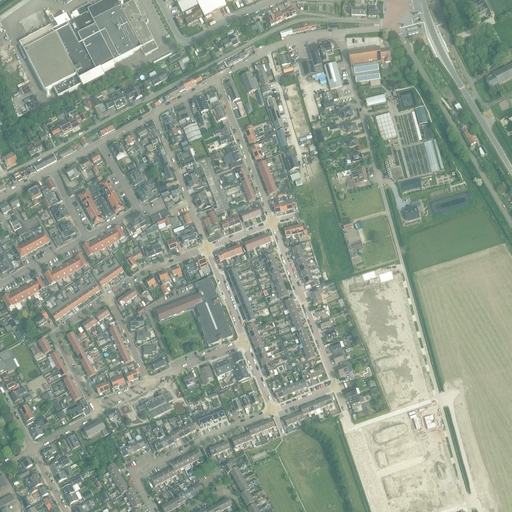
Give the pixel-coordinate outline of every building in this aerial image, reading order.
[(51,26),(19,43),(45,92),(54,88),(57,94),(58,96),(62,94),(81,84),(83,88),(105,77),(101,69),(112,63),(113,65),(133,54),(132,53),(141,48),(145,55),(157,49),(144,24),(146,23),(146,22),(147,22),(147,21),(147,20),(146,20),(146,19),(145,19),(144,19),(142,20),(133,2),(121,8),(117,2),(116,0),(108,0),(92,8),(90,4),(77,11),(72,13),(75,19),(70,22),(66,15),(54,21),(52,17),(47,19),(51,26)] [(175,0),(182,13),(198,5),(194,0),(175,0)] [(195,0),(204,17),(225,6),(222,0),(195,0)] [(479,3),(480,5),(475,8),(477,13),(479,18),(487,14),(488,16),(489,15),(490,17),(492,16),(491,14),(493,13),(488,1),(483,4),(482,1),(479,3)] [(293,7),(287,10),(290,17),(296,14),(293,7)] [(351,15),(365,16),(366,10),(366,7),(364,7),(363,7),(363,10),(351,10),(351,15)] [(185,18),(188,25),(197,20),(196,18),(202,15),(199,9),(193,12),(194,14),(185,18)] [(282,14),(282,15),(284,20),(290,17),(287,10),(281,12),(282,14)] [(276,16),(275,17),(277,22),(284,20),(282,15),(280,15),(280,14),(276,15),(276,16)] [(277,22),(275,17),(274,15),(269,18),(270,20),(269,20),(271,25),(277,22)] [(309,23),(303,24),(303,26),(304,26),(304,27),(304,28),(305,31),(312,30),(316,29),(315,25),(314,23),(309,23)] [(297,27),(291,28),(292,33),(305,31),(304,28),(304,27),(304,26),(303,26),(303,24),(297,26),(297,27)] [(292,33),(291,28),(279,32),(281,37),(292,33)] [(234,35),(228,38),(232,46),(239,42),(237,37),(236,38),(234,35)] [(232,46),(228,38),(222,42),(226,49),(232,46)] [(320,46),(323,56),(323,58),(322,58),(323,60),(326,59),(325,55),(324,52),(331,50),(331,48),(332,48),(333,47),(332,45),(331,45),(330,45),(329,43),(320,46)] [(307,47),(309,55),(310,55),(312,61),(301,65),(305,78),(311,76),(323,72),(318,53),(319,52),(316,44),(307,47)] [(11,59),(19,56),(16,47),(8,50),(11,59)] [(381,63),(380,61),(384,60),(385,63),(390,62),(389,49),(381,50),(381,49),(379,49),(379,47),(347,52),(351,66),(353,66),(355,84),(358,83),(380,80),(378,69),(377,62),(379,62),(380,63),(381,63)] [(234,57),(230,59),(233,64),(241,59),(241,58),(243,57),(243,58),(246,56),(248,55),(246,52),(239,55),(234,58),(234,57)] [(169,60),(171,64),(182,58),(179,54),(169,60)] [(279,58),(281,66),(290,64),(288,55),(279,58)] [(324,67),(330,90),(342,87),(335,63),(324,67)] [(256,68),(259,76),(265,74),(264,72),(266,72),(266,70),(270,68),(269,64),(264,66),(256,68)] [(489,77),(490,78),(486,80),(490,89),(511,78),(511,64),(493,74),(489,77)] [(292,68),(283,70),(286,80),(295,77),(292,68)] [(165,69),(157,74),(161,82),(166,79),(166,78),(169,76),(165,69)] [(249,73),(241,76),(248,94),(260,90),(255,78),(251,79),(249,73)] [(161,82),(157,74),(156,74),(150,77),(151,79),(148,81),(150,83),(152,82),(154,85),(161,82)] [(265,74),(259,76),(260,80),(259,80),(260,82),(261,82),(261,83),(262,87),(268,85),(267,81),(265,74)] [(182,84),(182,85),(185,90),(185,91),(195,86),(195,85),(202,81),(199,76),(192,80),(192,79),(182,84)] [(235,101),(236,104),(241,102),(240,99),(233,82),(226,85),(232,102),(235,101)] [(126,94),(129,99),(134,96),(136,99),(142,96),(140,91),(143,90),(140,85),(137,86),(138,88),(126,94)] [(185,90),(182,85),(163,95),(166,101),(179,94),(179,93),(185,90)] [(261,88),(263,95),(271,92),(269,86),(261,88)] [(213,103),(215,109),(221,107),(220,106),(220,107),(218,101),(215,92),(207,96),(209,101),(211,104),(213,103)] [(323,104),(325,110),(334,107),(332,101),(331,101),(330,99),(332,98),(330,93),(328,94),(323,95),(325,103),(323,104)] [(365,99),(367,106),(367,107),(386,103),(384,95),(365,99)] [(28,104),(26,106),(27,107),(33,119),(43,113),(34,96),(29,99),(30,101),(27,102),(28,104)] [(115,105),(117,109),(124,105),(123,104),(125,103),(122,97),(113,101),(113,100),(106,104),(109,109),(115,105)] [(196,101),(201,113),(208,110),(203,98),(196,101)] [(270,112),(276,130),(283,128),(274,99),(267,102),(269,108),(271,107),(272,111),(270,112)] [(221,107),(215,109),(214,110),(218,121),(225,119),(221,107)] [(423,107),(415,109),(419,125),(427,123),(423,107)] [(340,117),(342,116),(343,120),(352,117),(354,117),(353,112),(351,112),(351,111),(346,112),(344,108),(338,109),(340,117)] [(177,118),(179,122),(189,118),(185,109),(177,112),(179,117),(177,118)] [(416,128),(419,127),(414,109),(412,110),(413,114),(409,115),(415,135),(419,134),(419,136),(420,135),(419,131),(417,132),(416,128)] [(163,120),(166,126),(171,124),(170,122),(176,120),(174,113),(171,114),(171,116),(163,120)] [(79,117),(69,122),(69,123),(73,130),(79,127),(77,123),(81,121),(82,122),(86,120),(83,114),(79,117)] [(375,118),(382,141),(396,138),(390,114),(375,118)] [(195,118),(199,127),(204,125),(201,116),(195,118)] [(166,126),(168,132),(175,129),(174,125),(177,124),(176,122),(171,124),(166,126)] [(69,123),(59,128),(60,131),(62,131),(64,135),(73,130),(69,123)] [(183,129),(189,143),(202,138),(196,124),(183,129)] [(341,126),(342,131),(343,131),(346,130),(347,134),(356,131),(358,131),(357,126),(355,126),(355,125),(348,127),(347,124),(341,126)] [(148,134),(147,134),(148,137),(152,135),(152,133),(155,132),(153,125),(145,129),(148,134)] [(100,132),(99,133),(101,137),(115,130),(113,126),(111,127),(111,126),(100,132)] [(245,133),(247,139),(260,133),(260,131),(253,133),(252,130),(253,130),(252,126),(245,128),(247,132),(245,133)] [(461,129),(471,146),(476,143),(473,138),(476,137),(474,134),(472,136),(469,131),(466,126),(461,129)] [(225,135),(226,137),(232,135),(228,127),(223,129),(223,130),(221,131),(223,136),(225,135)] [(58,128),(51,132),(53,136),(60,132),(60,131),(59,128),(58,128)] [(168,132),(171,138),(178,135),(176,129),(175,129),(168,132)] [(143,140),(148,137),(147,134),(147,135),(144,130),(137,134),(139,139),(142,137),(143,140)] [(153,146),(152,146),(154,150),(161,147),(155,132),(152,133),(152,135),(148,137),(149,137),(153,146)] [(260,133),(247,139),(249,145),(256,142),(256,141),(259,140),(259,138),(264,136),(263,132),(260,133)] [(277,133),(282,148),(287,147),(282,132),(277,133)] [(180,142),(182,148),(188,145),(187,145),(188,144),(186,138),(183,139),(184,141),(182,141),(181,140),(179,135),(178,135),(171,138),(174,146),(179,144),(179,143),(180,142)] [(232,135),(226,137),(226,138),(217,141),(219,147),(228,143),(229,145),(235,143),(232,135)] [(127,146),(124,147),(127,152),(129,150),(129,149),(133,147),(136,153),(139,151),(132,137),(127,139),(126,138),(125,139),(125,140),(124,141),(127,146)] [(80,141),(84,147),(88,145),(85,138),(80,141)] [(342,140),(343,145),(344,145),(347,145),(348,149),(357,146),(359,145),(358,140),(356,141),(356,140),(349,141),(348,139),(342,140)] [(35,147),(34,148),(37,153),(43,149),(39,141),(34,143),(33,141),(32,142),(33,144),(35,147)] [(37,153),(34,148),(32,145),(32,144),(26,148),(28,151),(31,156),(37,153)] [(118,144),(110,148),(116,158),(124,154),(122,152),(125,150),(122,146),(119,147),(118,144)] [(177,156),(180,162),(185,160),(192,157),(189,149),(191,149),(189,145),(188,145),(188,144),(187,145),(188,145),(182,148),(185,153),(183,154),(177,156)] [(226,148),(229,156),(238,152),(235,144),(226,148)] [(71,148),(67,150),(69,155),(74,152),(73,152),(76,150),(73,145),(70,146),(71,148)] [(251,148),(253,154),(266,149),(265,147),(259,149),(258,146),(251,148)] [(154,151),(157,158),(154,160),(157,168),(168,164),(162,148),(154,151)] [(264,153),(267,152),(266,149),(253,154),(255,160),(263,158),(261,154),(264,153)] [(69,155),(67,150),(59,154),(62,159),(69,155)] [(286,154),(283,155),(284,158),(286,158),(290,171),(299,169),(295,158),(294,159),(291,150),(285,152),(286,154)] [(238,152),(229,156),(232,164),(229,164),(231,169),(238,167),(236,163),(241,161),(238,152)] [(348,160),(352,160),(353,163),(362,161),(364,160),(362,155),(360,156),(360,154),(353,156),(352,153),(346,155),(348,160)] [(10,168),(18,164),(17,163),(19,162),(18,160),(17,161),(14,155),(6,159),(8,163),(6,164),(8,168),(9,167),(10,168)] [(33,165),(37,172),(57,161),(53,155),(33,165)] [(91,158),(94,164),(95,163),(97,165),(102,162),(98,155),(91,158)] [(185,160),(180,162),(183,169),(195,164),(193,158),(185,161),(185,160)] [(80,165),(83,171),(86,170),(87,172),(92,169),(91,167),(88,160),(80,165)] [(257,165),(260,171),(268,168),(266,165),(272,163),(271,160),(265,162),(257,165)] [(15,177),(11,179),(14,184),(30,175),(30,174),(34,172),(30,166),(14,176),(15,177)] [(134,173),(128,176),(131,181),(143,175),(138,167),(132,170),(134,173)] [(167,177),(165,178),(166,182),(174,179),(169,167),(164,169),(167,177)] [(66,172),(69,178),(71,180),(80,175),(78,171),(76,172),(74,168),(66,172)] [(260,171),(262,177),(270,174),(268,168),(260,171)] [(350,170),(337,174),(338,178),(351,174),(352,179),(359,178),(360,183),(367,181),(364,170),(356,172),(356,169),(350,170)] [(237,174),(239,179),(246,176),(244,170),(237,172),(237,171),(234,172),(235,175),(237,174)] [(186,179),(188,184),(196,180),(195,178),(199,177),(198,174),(197,171),(190,174),(191,177),(186,179)] [(298,173),(290,176),(292,182),(300,179),(298,173)] [(262,177),(264,184),(272,180),(270,174),(262,177)] [(131,181),(134,187),(140,184),(141,186),(147,183),(143,175),(131,181)] [(235,185),(236,187),(248,182),(246,176),(239,179),(241,183),(235,185)] [(97,178),(92,181),(94,185),(97,183),(99,186),(100,186),(103,190),(110,186),(108,181),(106,182),(104,179),(103,180),(99,182),(97,178)] [(264,184),(267,190),(275,187),(273,183),(280,181),(279,178),(272,180),(264,184)] [(419,179),(402,183),(404,192),(421,188),(419,179)] [(48,189),(42,192),(46,199),(51,208),(59,203),(62,202),(58,193),(55,189),(56,189),(52,180),(45,184),(48,189)] [(196,180),(188,184),(190,189),(195,187),(196,190),(203,187),(202,184),(198,185),(196,180)] [(242,186),(244,191),(251,188),(248,182),(236,187),(236,188),(242,186)] [(137,192),(140,197),(152,191),(147,183),(141,186),(143,189),(137,192)] [(159,187),(161,193),(167,190),(165,184),(159,187)] [(110,186),(103,190),(105,195),(113,191),(110,186)] [(275,187),(267,190),(269,196),(277,193),(275,187)] [(28,193),(35,206),(38,204),(36,199),(42,196),(40,192),(40,191),(39,191),(37,188),(28,193)] [(161,193),(163,199),(172,196),(173,197),(174,200),(178,198),(177,195),(180,194),(178,188),(170,191),(171,192),(168,193),(167,190),(161,193)] [(240,197),(241,199),(253,194),(251,188),(244,191),(246,195),(240,197)] [(81,196),(79,197),(81,202),(89,197),(85,190),(79,193),(81,196)] [(105,195),(108,200),(116,195),(113,191),(105,195)] [(140,197),(143,203),(149,200),(150,203),(157,199),(156,196),(154,196),(152,191),(140,197)] [(199,196),(194,198),(196,203),(204,200),(208,199),(206,194),(205,191),(198,194),(199,196)] [(253,194),(241,199),(241,200),(247,198),(249,203),(255,200),(253,194)] [(108,200),(110,205),(118,200),(116,195),(108,200)] [(81,202),(84,207),(92,202),(89,197),(81,202)] [(9,203),(13,209),(17,207),(16,206),(19,204),(16,199),(10,203),(9,203)] [(204,200),(196,203),(198,208),(203,207),(204,211),(212,209),(211,207),(210,204),(208,199),(204,200)] [(294,199),(284,202),(285,205),(287,211),(293,209),(291,204),(295,203),(294,199)] [(110,205),(113,209),(121,205),(118,200),(110,205)] [(84,207),(87,211),(95,207),(92,202),(84,207)] [(412,209),(404,211),(407,219),(419,216),(416,207),(421,206),(420,202),(411,205),(412,209)] [(7,213),(9,215),(11,216),(14,214),(13,212),(12,212),(11,212),(10,211),(7,204),(0,207),(0,208),(3,215),(7,213)] [(121,205),(113,209),(116,214),(119,212),(120,214),(123,212),(122,211),(124,210),(121,205)] [(63,212),(60,207),(55,209),(54,207),(48,210),(52,218),(63,212)] [(87,211),(89,216),(97,212),(95,207),(87,211)] [(245,207),(244,208),(249,220),(256,218),(253,211),(247,213),(245,207)] [(249,220),(244,208),(243,208),(245,214),(240,216),(243,223),(249,220)] [(259,209),(253,211),(256,218),(261,216),(259,209)] [(62,220),(66,217),(63,212),(52,218),(57,226),(63,222),(62,220)] [(89,216),(92,221),(100,217),(97,212),(89,216)] [(208,218),(203,220),(206,228),(218,224),(216,218),(217,218),(214,213),(214,212),(209,214),(209,215),(211,219),(209,220),(208,218)] [(140,214),(135,217),(141,228),(146,225),(147,227),(150,225),(146,218),(143,219),(140,214)] [(17,215),(15,217),(16,219),(18,223),(20,227),(21,228),(21,229),(16,231),(19,237),(27,233),(17,215)] [(181,221),(182,221),(185,229),(189,227),(188,224),(191,223),(189,216),(184,217),(180,218),(181,221)] [(92,221),(95,226),(96,225),(97,226),(100,225),(99,223),(103,221),(100,217),(92,221)] [(135,217),(129,220),(132,225),(129,227),(133,234),(136,233),(135,231),(141,228),(135,217)] [(18,223),(16,219),(13,220),(9,222),(15,232),(21,228),(20,227),(18,223)] [(229,228),(227,222),(226,219),(224,220),(225,223),(221,224),(223,230),(229,228)] [(69,223),(65,225),(63,222),(57,226),(61,234),(72,228),(69,223)] [(218,224),(206,228),(209,236),(215,234),(214,232),(218,230),(221,229),(219,223),(218,224)] [(301,225),(295,227),(297,235),(298,235),(301,234),(301,237),(307,236),(305,228),(302,228),(301,225)] [(119,227),(113,230),(114,231),(118,240),(119,240),(120,240),(121,243),(126,240),(125,237),(128,236),(125,230),(122,232),(119,227)] [(183,227),(180,228),(182,235),(183,234),(184,237),(181,238),(184,244),(189,242),(195,240),(193,234),(187,236),(186,234),(190,232),(189,229),(188,228),(185,230),(183,227)] [(295,227),(290,228),(292,236),(295,235),(296,238),(298,238),(297,235),(295,227)] [(63,240),(64,243),(72,239),(70,236),(75,233),(72,228),(61,234),(64,239),(63,240)] [(292,236),(290,228),(284,230),(286,238),(289,237),(291,243),(290,244),(291,246),(294,245),(292,236)] [(107,234),(112,243),(118,240),(114,231),(107,234)] [(45,234),(40,237),(45,245),(50,242),(45,234)] [(101,238),(106,246),(112,243),(107,234),(101,238)] [(268,235),(262,237),(265,245),(271,243),(269,237),(268,235)] [(40,237),(36,239),(40,247),(45,245),(40,237)] [(262,237),(256,239),(259,247),(262,246),(264,252),(265,252),(267,251),(265,245),(262,237)] [(95,241),(100,250),(106,246),(101,238),(95,241)] [(167,245),(170,250),(177,247),(174,238),(166,241),(167,245)] [(36,239),(31,242),(35,250),(40,247),(36,239)] [(157,248),(153,250),(155,256),(162,253),(160,246),(163,245),(160,239),(157,240),(159,244),(156,245),(157,248)] [(250,242),(253,250),(256,248),(258,254),(261,253),(259,247),(256,239),(250,242)] [(89,244),(94,253),(100,250),(95,241),(89,244)] [(31,242),(26,245),(30,253),(35,250),(31,242)] [(247,252),(253,250),(250,242),(244,244),(247,252)] [(82,247),(88,258),(94,255),(89,244),(88,244),(82,247)] [(26,245),(21,247),(26,255),(30,253),(26,245)] [(239,246),(233,248),(236,256),(242,253),(239,246)] [(26,255),(21,247),(16,250),(21,258),(26,255)] [(292,250),(294,256),(302,253),(302,254),(306,252),(305,250),(301,252),(300,247),(292,250)] [(125,256),(128,261),(127,262),(131,268),(136,265),(134,262),(142,256),(138,252),(136,248),(134,250),(136,253),(131,256),(128,253),(125,256)] [(155,256),(153,250),(149,251),(147,248),(145,249),(146,253),(148,258),(155,256)] [(233,248),(228,250),(231,258),(236,256),(233,248)] [(228,250),(222,252),(228,267),(226,260),(231,258),(228,250)] [(228,267),(222,252),(217,255),(220,262),(223,261),(226,267),(228,267)] [(294,256),(297,262),(304,259),(304,260),(308,258),(308,256),(304,258),(302,254),(302,253),(294,256)] [(2,260),(0,261),(0,268),(11,262),(6,254),(0,258),(2,260)] [(270,254),(260,258),(260,259),(261,261),(263,261),(264,265),(266,264),(267,264),(274,261),(272,256),(271,256),(270,254)] [(81,268),(81,269),(87,265),(81,255),(75,258),(76,259),(81,268)] [(199,266),(203,265),(204,267),(208,266),(204,257),(197,260),(199,266)] [(115,264),(112,267),(114,269),(118,275),(123,271),(115,258),(112,260),(115,264)] [(69,262),(75,271),(81,268),(76,259),(69,262)] [(304,259),(297,262),(299,267),(306,265),(307,265),(311,264),(310,262),(306,263),(304,260),(304,259)] [(267,266),(269,269),(269,270),(277,267),(274,261),(267,264),(266,264),(264,265),(263,265),(263,267),(267,266)] [(0,268),(0,269),(2,274),(8,271),(9,274),(15,271),(11,262),(0,268)] [(63,265),(68,275),(75,271),(69,262),(63,265)] [(186,271),(187,274),(188,274),(191,273),(195,271),(191,262),(184,265),(186,271)] [(57,269),(62,278),(68,275),(63,265),(57,269)] [(106,265),(103,266),(109,273),(113,279),(118,275),(114,269),(112,267),(109,269),(106,265)] [(299,267),(301,273),(309,270),(309,271),(313,270),(312,267),(308,269),(307,265),(306,265),(299,267)] [(104,272),(101,274),(103,277),(107,282),(113,279),(109,273),(103,266),(101,267),(104,272)] [(171,270),(173,276),(177,275),(178,277),(182,276),(178,267),(171,270)] [(270,272),(271,275),(271,276),(279,273),(277,267),(269,270),(269,269),(265,271),(266,273),(270,272)] [(228,273),(230,278),(237,276),(237,275),(236,271),(240,270),(239,268),(235,269),(235,270),(228,273)] [(56,282),(62,278),(57,269),(51,272),(56,282)] [(301,273),(303,279),(311,276),(311,277),(315,275),(314,273),(310,275),(309,271),(309,270),(301,273)] [(47,280),(45,281),(47,286),(50,285),(51,286),(56,282),(51,272),(50,272),(45,275),(47,280)] [(103,277),(101,274),(98,277),(95,272),(92,274),(101,286),(107,282),(103,277)] [(158,275),(155,277),(158,282),(161,281),(162,285),(166,283),(165,282),(169,281),(165,272),(158,275)] [(379,285),(394,280),(392,272),(376,276),(379,285)] [(230,278),(232,284),(240,282),(239,280),(238,277),(242,275),(241,273),(237,275),(237,276),(230,278)] [(272,277),(273,281),(274,282),(281,279),(279,273),(271,276),(271,275),(267,277),(268,279),(272,277)] [(370,274),(358,278),(360,283),(372,279),(370,274)] [(311,276),(303,279),(306,285),(310,283),(311,287),(318,284),(317,279),(313,281),(311,277),(311,276)] [(39,291),(39,292),(45,288),(47,286),(45,281),(42,283),(39,278),(33,281),(39,291)] [(91,283),(88,286),(90,288),(94,294),(99,290),(95,285),(90,278),(88,279),(91,283)] [(118,284),(121,287),(128,282),(125,278),(118,284)] [(145,282),(149,287),(152,285),(153,288),(157,285),(152,278),(145,282)] [(232,284),(235,290),(242,287),(241,286),(240,282),(244,281),(243,279),(239,280),(240,282),(232,284)] [(274,283),(276,287),(276,288),(283,285),(281,279),(274,282),(273,281),(269,283),(270,285),(274,283)] [(198,320),(209,347),(219,344),(219,343),(222,341),(223,342),(233,338),(219,304),(217,305),(216,301),(218,300),(217,297),(210,280),(196,285),(197,289),(191,292),(194,298),(156,313),(160,322),(197,307),(201,319),(198,320)] [(27,285),(33,294),(39,291),(34,282),(27,285)] [(82,284),(80,285),(84,292),(88,298),(94,294),(90,288),(88,286),(85,288),(82,284)] [(136,288),(141,295),(147,291),(142,284),(136,288)] [(235,290),(237,295),(244,293),(244,291),(242,288),(246,286),(245,284),(241,286),(242,287),(235,290)] [(21,289),(26,298),(33,294),(27,285),(21,289)] [(80,291),(77,293),(79,296),(83,302),(88,298),(84,292),(80,285),(77,286),(80,291)] [(164,285),(160,287),(162,292),(164,295),(168,293),(164,285)] [(276,289),(278,292),(278,293),(286,290),(283,285),(276,288),(276,287),(271,288),(272,290),(276,289)] [(387,288),(377,291),(379,296),(385,294),(387,299),(398,296),(396,289),(388,291),(387,288)] [(15,292),(20,301),(26,298),(21,289),(15,292)] [(315,294),(310,296),(311,300),(313,300),(315,305),(323,302),(320,295),(323,294),(321,289),(314,291),(315,294)] [(133,290),(128,294),(131,300),(137,296),(133,290)] [(237,295),(239,301),(246,298),(246,297),(245,294),(248,292),(247,290),(244,291),(244,293),(237,295)] [(278,293),(278,292),(274,294),(272,295),(272,297),(275,296),(279,295),(280,299),(288,296),(286,290),(278,293)] [(71,291),(68,293),(73,300),(77,305),(83,302),(79,296),(77,293),(74,296),(71,291)] [(14,305),(20,301),(15,292),(9,295),(14,305)] [(69,298),(66,301),(68,303),(72,309),(77,305),(73,300),(68,293),(66,294),(69,298)] [(128,294),(123,297),(126,303),(131,300),(128,294)] [(239,301),(241,306),(249,304),(248,302),(247,299),(251,298),(254,296),(253,294),(246,297),(246,298),(239,301)] [(3,298),(8,309),(14,306),(8,295),(3,298)] [(126,303),(123,297),(117,301),(121,306),(124,305),(126,303)] [(60,299),(58,300),(62,307),(66,313),(72,309),(68,303),(66,301),(63,303),(60,299)] [(249,304),(241,306),(243,312),(251,309),(250,308),(249,305),(256,302),(255,299),(248,302),(249,304)] [(59,306),(55,308),(57,311),(61,317),(66,313),(62,307),(58,300),(56,302),(59,306)] [(285,304),(287,308),(287,309),(295,306),(292,300),(285,303),(285,302),(281,304),(282,306),(285,304)] [(396,305),(386,308),(389,316),(402,313),(400,306),(396,307),(396,305)] [(57,311),(55,308),(52,311),(49,306),(46,308),(51,315),(55,321),(61,317),(57,311)] [(243,312),(246,318),(253,315),(253,314),(251,310),(255,309),(254,306),(250,308),(251,309),(243,312)] [(288,310),(289,314),(290,315),(297,312),(295,306),(287,309),(287,308),(283,310),(284,312),(288,310)] [(106,309),(100,313),(104,318),(109,315),(106,309)] [(321,317),(322,320),(328,317),(327,315),(326,315),(324,309),(315,312),(317,318),(321,317)] [(43,317),(35,322),(38,327),(47,322),(45,319),(48,317),(44,311),(40,314),(43,317)] [(253,315),(246,318),(248,323),(255,320),(254,316),(257,314),(256,312),(253,314),(253,315)] [(290,316),(291,320),(292,321),(299,318),(297,312),(290,315),(289,314),(285,315),(286,318),(290,316)] [(104,318),(100,313),(95,316),(99,322),(104,318)] [(328,317),(322,320),(323,322),(319,324),(322,330),(330,327),(329,324),(330,323),(329,320),(334,318),(333,316),(328,318),(328,317)] [(139,324),(143,324),(143,318),(131,318),(131,327),(131,329),(132,330),(135,330),(135,329),(135,327),(139,327),(139,324)] [(292,322),(294,325),(294,327),(302,324),(299,318),(292,321),(291,320),(287,321),(288,323),(292,322)] [(92,319),(87,322),(91,328),(96,324),(92,319)] [(91,328),(87,322),(82,325),(86,331),(91,328)] [(382,322),(369,326),(370,331),(383,327),(382,322)] [(400,322),(390,325),(393,333),(407,329),(405,322),(401,324),(400,322)] [(247,328),(249,334),(257,331),(256,330),(255,326),(259,325),(258,323),(254,324),(254,325),(247,328)] [(295,328),(296,331),(296,332),(304,329),(302,324),(294,327),(294,325),(290,327),(291,329),(295,328)] [(109,330),(112,336),(118,333),(115,327),(109,330)] [(249,334),(251,339),(259,336),(258,335),(257,332),(261,330),(260,328),(256,330),(257,331),(249,334)] [(326,335),(328,341),(337,337),(334,332),(336,331),(335,328),(329,331),(330,333),(326,335)] [(297,333),(298,337),(298,338),(306,335),(304,329),(296,332),(296,331),(292,333),(289,334),(290,336),(293,335),(297,333)] [(251,339),(253,345),(261,342),(261,341),(259,337),(263,336),(268,334),(267,332),(262,334),(258,335),(259,336),(251,339)] [(112,336),(114,342),(120,338),(118,333),(112,336)] [(137,333),(137,342),(146,341),(145,338),(150,338),(150,333),(137,333)] [(67,337),(69,342),(75,339),(73,334),(67,337)] [(299,339),(300,343),(301,344),(308,341),(306,335),(298,338),(298,337),(294,339),(295,341),(299,339)] [(114,342),(117,347),(123,344),(120,338),(114,342)] [(253,345),(256,350),(263,347),(263,346),(262,343),(268,341),(267,339),(265,340),(264,339),(264,338),(261,340),(261,341),(261,342),(253,345)] [(38,342),(41,349),(48,345),(44,339),(38,342)] [(69,342),(72,347),(78,344),(75,339),(69,342)] [(333,342),(334,345),(330,346),(332,352),(341,349),(339,343),(340,343),(339,340),(333,342)] [(301,345),(303,349),(311,346),(308,341),(301,344),(300,343),(292,346),(293,348),(301,345)] [(117,347),(119,353),(125,350),(123,344),(117,347)] [(48,345),(41,349),(45,355),(51,352),(48,345)] [(256,350),(258,356),(266,353),(265,352),(264,349),(268,347),(267,345),(263,346),(263,347),(256,350)] [(305,354),(305,355),(313,352),(311,346),(303,349),(299,350),(299,352),(303,351),(305,354)] [(152,353),(156,353),(156,347),(143,347),(144,356),(152,356),(152,353)] [(258,356),(265,373),(272,370),(272,369),(270,365),(274,364),(273,362),(270,363),(268,360),(272,358),(274,358),(273,355),(271,356),(267,358),(266,354),(273,351),(272,349),(269,351),(265,352),(266,353),(258,356)] [(119,353),(122,359),(128,356),(125,350),(119,353)] [(0,374),(0,375),(7,372),(8,373),(16,369),(6,351),(0,354),(0,374)] [(83,353),(77,356),(80,361),(86,358),(86,359),(90,357),(89,355),(87,352),(84,354),(83,353)] [(305,355),(301,356),(302,358),(306,357),(308,361),(315,358),(313,352),(305,355)] [(50,357),(53,362),(59,359),(56,354),(50,357)] [(218,364),(214,365),(219,377),(233,371),(238,383),(249,379),(248,375),(246,370),(244,366),(242,362),(243,362),(240,354),(232,357),(233,359),(223,362),(223,361),(218,363),(218,364)] [(339,363),(340,366),(346,363),(349,362),(348,359),(345,360),(343,361),(341,355),(333,358),(335,364),(339,363)] [(401,366),(413,363),(411,355),(399,358),(401,366)] [(128,356),(122,359),(120,360),(121,363),(123,361),(125,365),(131,362),(128,356)] [(86,358),(80,361),(82,367),(88,363),(89,364),(93,362),(92,359),(91,359),(90,357),(86,359),(86,358)] [(157,360),(151,363),(154,370),(164,366),(160,357),(157,359),(157,360)] [(53,362),(56,367),(62,364),(59,359),(53,362)] [(82,367),(86,372),(98,365),(98,364),(91,368),(89,364),(88,363),(82,367)] [(346,363),(340,366),(341,368),(337,369),(339,375),(348,372),(346,366),(347,366),(346,363)] [(56,367),(59,372),(64,369),(62,364),(56,367)] [(98,365),(86,372),(89,378),(95,375),(92,370),(96,368),(97,370),(100,368),(99,366),(98,365)] [(311,367),(312,371),(313,371),(316,378),(322,376),(321,373),(324,372),(321,366),(318,367),(319,368),(314,370),(313,366),(311,367)] [(130,374),(133,381),(138,379),(136,374),(139,373),(137,367),(131,369),(132,371),(130,372),(130,374)] [(272,370),(265,373),(267,379),(275,376),(273,371),(277,369),(276,367),(272,369),(272,370)] [(201,378),(203,385),(208,383),(207,380),(212,378),(208,368),(201,371),(203,377),(201,378)] [(59,372),(55,374),(56,376),(60,374),(61,377),(67,374),(64,369),(59,372)] [(302,376),(304,381),(304,383),(305,383),(310,381),(307,373),(306,374),(303,375),(301,371),(300,369),(298,370),(299,372),(301,376),(302,376)] [(305,370),(306,374),(307,373),(310,381),(316,378),(313,371),(312,371),(309,373),(307,369),(305,370)] [(409,370),(400,372),(401,379),(404,378),(406,383),(419,379),(417,371),(410,373),(409,370)] [(113,372),(116,379),(119,387),(125,385),(122,377),(119,378),(116,371),(113,372),(114,372),(113,372)] [(133,381),(130,374),(128,375),(126,371),(124,371),(129,383),(133,381)] [(92,379),(93,382),(96,381),(98,386),(95,388),(98,395),(104,393),(110,391),(107,383),(101,385),(99,379),(101,378),(102,378),(106,376),(105,372),(101,374),(97,376),(92,379)] [(116,379),(113,372),(108,374),(110,378),(112,377),(113,380),(110,381),(113,389),(119,387),(116,379)] [(6,375),(1,377),(5,385),(8,390),(15,386),(13,384),(17,382),(15,379),(12,381),(10,382),(6,375)] [(189,377),(183,379),(186,386),(194,383),(195,386),(199,384),(197,378),(194,379),(192,375),(189,376),(189,377)] [(296,380),(297,384),(298,383),(301,391),(307,388),(305,383),(304,383),(304,381),(299,383),(298,379),(296,380)] [(290,382),(291,386),(292,386),(295,393),(301,391),(298,383),(297,384),(293,385),(292,381),(290,382)] [(66,386),(69,391),(75,388),(72,383),(66,386)] [(284,385),(285,388),(286,388),(289,396),(295,393),(292,386),(291,386),(287,388),(286,384),(284,385)] [(278,387),(280,391),(280,390),(283,398),(289,396),(286,388),(285,388),(282,390),(280,386),(278,387)] [(11,395),(15,402),(22,398),(20,395),(26,392),(24,388),(11,395)] [(69,391),(71,396),(77,393),(75,388),(69,391)] [(280,390),(280,391),(276,392),(274,388),(272,389),(274,393),(277,400),(283,398),(280,390)] [(413,398),(410,399),(411,403),(418,401),(417,397),(424,395),(422,388),(411,390),(413,398)] [(168,403),(174,400),(170,393),(168,394),(166,389),(158,393),(160,398),(147,404),(145,400),(140,403),(142,407),(138,409),(142,416),(147,414),(150,421),(172,410),(168,403)] [(352,396),(353,400),(363,396),(362,396),(359,397),(358,394),(357,395),(355,389),(346,392),(348,398),(352,396)] [(49,401),(53,398),(50,391),(41,396),(43,400),(47,398),(49,401)] [(68,399),(66,400),(63,401),(64,403),(73,399),(74,402),(80,399),(77,393),(71,396),(72,397),(68,399)] [(246,397),(246,398),(248,403),(251,401),(253,405),(259,403),(255,394),(249,397),(249,395),(246,397)] [(23,398),(26,403),(31,400),(28,395),(23,398)] [(354,402),(351,403),(353,410),(353,409),(355,413),(358,411),(362,410),(361,407),(362,407),(360,403),(365,402),(363,396),(353,400),(354,402)] [(330,397),(324,400),(327,407),(331,405),(332,409),(335,408),(333,404),(332,404),(330,397)] [(237,400),(238,401),(240,406),(243,405),(244,409),(250,406),(248,403),(246,398),(241,400),(240,399),(237,400)] [(324,400),(318,402),(321,409),(325,407),(326,411),(329,410),(327,407),(324,400)] [(241,410),(240,406),(238,401),(232,404),(232,402),(229,403),(231,409),(234,408),(235,412),(241,410)] [(318,402),(312,404),(315,411),(316,411),(319,410),(321,414),(323,413),(321,409),(318,402)] [(82,411),(85,409),(82,403),(78,405),(80,408),(77,409),(69,414),(72,420),(83,414),(82,411)] [(312,404),(306,407),(309,414),(310,413),(313,412),(315,416),(317,419),(318,419),(317,415),(316,411),(315,411),(312,404)] [(27,407),(19,411),(23,418),(31,414),(35,412),(32,408),(31,408),(29,405),(27,407)] [(221,405),(216,408),(220,418),(225,416),(221,405)] [(300,409),(302,413),(303,416),(308,414),(309,418),(311,417),(310,413),(309,414),(306,407),(300,409)] [(216,408),(211,410),(215,420),(220,418),(216,408)] [(113,420),(114,419),(115,422),(118,420),(122,419),(118,410),(114,411),(114,410),(106,414),(110,421),(113,419),(113,420)] [(211,410),(206,412),(210,422),(215,420),(211,410)] [(419,411),(410,414),(411,420),(421,417),(419,411)] [(57,415),(60,420),(65,417),(62,412),(57,415)] [(206,412),(201,414),(205,424),(210,422),(206,412)] [(302,413),(296,415),(299,422),(300,422),(303,420),(305,424),(307,423),(305,419),(306,419),(306,416),(304,417),(303,416),(302,413)] [(31,414),(23,418),(27,425),(33,422),(32,421),(34,420),(31,414)] [(201,414),(195,416),(200,427),(205,424),(201,414)] [(296,415),(290,417),(293,425),(294,424),(298,423),(299,426),(301,426),(300,422),(299,422),(296,415)] [(431,416),(422,418),(425,430),(434,428),(431,416)] [(293,425),(290,417),(284,420),(286,423),(287,427),(292,425),(293,429),(292,429),(293,431),(296,430),(295,428),(294,424),(293,425)] [(398,417),(392,419),(396,429),(402,427),(398,417)] [(392,419),(386,421),(390,431),(396,429),(392,419)] [(271,420),(265,423),(268,430),(269,430),(273,428),(274,432),(276,431),(278,430),(277,427),(275,428),(275,427),(274,427),(271,420)] [(84,430),(88,438),(101,431),(104,437),(108,435),(101,421),(84,430)] [(386,421),(380,423),(384,433),(390,431),(386,421)] [(37,428),(31,432),(35,440),(44,435),(40,428),(44,426),(42,422),(35,426),(37,428)] [(184,424),(186,428),(187,427),(190,434),(196,431),(192,424),(188,426),(186,423),(184,424)] [(265,423),(259,425),(262,432),(263,432),(267,431),(269,434),(271,434),(269,430),(268,430),(265,423)] [(380,423),(374,425),(378,436),(384,433),(380,423)] [(259,425),(254,428),(256,435),(258,434),(261,433),(263,437),(264,438),(266,438),(263,432),(262,432),(259,425)] [(374,425),(369,427),(372,438),(378,436),(374,425)] [(178,427),(180,431),(181,430),(185,437),(190,434),(187,427),(186,428),(182,429),(180,426),(178,427)] [(363,429),(367,440),(372,438),(369,427),(363,429)] [(248,430),(249,434),(251,437),(255,435),(257,439),(259,438),(258,434),(256,435),(254,428),(248,430)] [(173,430),(175,433),(179,440),(185,437),(181,430),(180,431),(177,432),(175,429),(173,430)] [(363,429),(357,431),(361,442),(367,440),(363,429)] [(170,436),(170,437),(171,437),(174,443),(179,440),(175,433),(171,435),(169,431),(167,433),(169,436),(170,436)] [(249,434),(243,436),(246,443),(247,443),(251,441),(252,445),(254,448),(256,448),(253,440),(252,441),(251,437),(249,434)] [(135,439),(134,440),(135,444),(136,443),(139,450),(145,447),(144,446),(148,444),(143,435),(140,437),(138,436),(136,437),(135,439)] [(66,440),(72,451),(80,446),(74,436),(66,440)] [(162,437),(164,440),(165,440),(169,447),(174,444),(174,443),(171,437),(170,437),(166,439),(165,436),(162,437)] [(243,436),(237,439),(240,446),(242,445),(245,444),(247,447),(249,447),(247,443),(246,443),(243,436)] [(438,437),(429,440),(433,452),(441,450),(438,437)] [(157,440),(159,443),(163,450),(169,447),(165,440),(164,440),(161,442),(159,439),(157,440)] [(240,446),(237,439),(232,441),(235,448),(239,446),(241,450),(243,449),(242,445),(240,446)] [(151,443),(149,444),(152,450),(155,448),(157,453),(163,450),(159,443),(157,440),(153,441),(151,443)] [(128,443),(130,446),(134,453),(139,450),(136,443),(135,444),(132,445),(130,442),(128,443)] [(227,443),(221,445),(224,452),(225,452),(228,451),(230,454),(232,453),(233,453),(230,444),(228,445),(227,443)] [(122,446),(124,449),(125,449),(128,456),(134,453),(130,446),(126,448),(124,445),(122,446)] [(221,445),(215,448),(218,455),(219,454),(222,453),(224,457),(225,456),(226,456),(225,452),(224,452),(221,445)] [(125,449),(124,449),(120,451),(119,447),(117,448),(119,452),(123,459),(128,456),(125,449)] [(42,453),(45,458),(47,457),(49,461),(54,458),(52,454),(56,452),(54,450),(53,451),(51,448),(42,453)] [(210,453),(207,454),(210,458),(212,457),(216,455),(218,459),(219,463),(222,462),(221,462),(220,458),(219,454),(218,455),(215,448),(209,450),(210,453)] [(265,448),(252,454),(254,458),(267,453),(265,448)] [(197,452),(192,455),(195,462),(196,461),(200,460),(202,463),(204,462),(202,459),(201,459),(197,452)] [(192,455),(186,458),(190,465),(191,464),(194,462),(196,466),(198,465),(196,461),(195,462),(192,455)] [(50,468),(54,476),(63,471),(60,473),(59,471),(62,469),(61,466),(62,465),(63,467),(70,463),(66,456),(59,460),(61,462),(56,465),(50,468)] [(186,458),(181,460),(185,467),(186,467),(189,465),(191,469),(193,468),(191,464),(190,465),(186,458)] [(435,468),(433,459),(425,462),(428,470),(435,468)] [(23,473),(18,476),(20,479),(28,476),(29,475),(26,469),(32,466),(29,460),(22,464),(24,469),(21,470),(23,473)] [(181,460),(176,463),(179,470),(180,470),(183,468),(185,472),(188,476),(189,475),(187,471),(186,467),(185,467),(181,460)] [(442,460),(435,463),(437,469),(435,470),(437,477),(449,474),(447,466),(444,467),(442,460)] [(227,474),(231,473),(234,471),(232,467),(236,464),(233,461),(231,462),(230,462),(225,464),(227,467),(224,469),(227,474)] [(171,466),(173,469),(175,473),(178,471),(180,474),(182,473),(180,470),(179,470),(176,463),(171,466)] [(107,477),(110,475),(109,473),(117,469),(115,465),(107,469),(109,473),(106,474),(106,475),(102,477),(103,479),(107,477)] [(231,473),(234,478),(241,474),(240,473),(238,470),(242,468),(241,466),(237,468),(237,469),(234,471),(231,473)] [(110,482),(113,480),(113,479),(120,475),(117,469),(109,473),(110,475),(112,478),(109,480),(110,482)] [(173,469),(167,472),(170,479),(171,479),(175,477),(177,481),(178,480),(179,480),(177,476),(175,473),(173,469)] [(63,471),(54,476),(58,483),(67,479),(63,471)] [(167,472),(161,475),(165,482),(166,482),(169,480),(171,484),(173,483),(171,479),(170,479),(167,472)] [(234,478),(237,484),(244,480),(243,479),(241,475),(245,474),(244,472),(240,473),(241,474),(234,478)] [(415,474),(410,476),(413,485),(418,483),(415,474)] [(29,480),(31,484),(40,479),(37,475),(31,478),(29,475),(24,478),(25,481),(29,480)] [(113,487),(116,486),(115,484),(123,480),(120,475),(113,479),(113,480),(115,483),(111,485),(113,487)] [(161,475),(156,477),(160,485),(161,484),(164,483),(166,486),(168,485),(166,482),(165,482),(161,475)] [(71,482),(73,486),(82,481),(81,479),(80,477),(71,482)] [(160,485),(156,477),(151,480),(155,487),(159,485),(161,489),(163,488),(161,484),(160,485)] [(237,484),(240,489),(247,485),(246,485),(244,481),(248,479),(247,477),(243,479),(244,480),(237,484)] [(31,484),(29,485),(31,490),(29,491),(31,494),(38,490),(40,489),(39,486),(42,484),(40,479),(31,484)] [(400,479),(395,480),(398,489),(403,488),(400,479)] [(115,493),(119,491),(118,490),(126,485),(123,480),(115,484),(116,486),(118,489),(114,491),(115,493)] [(395,480),(390,482),(393,491),(398,489),(395,480)] [(390,482),(385,484),(388,493),(393,491),(390,482)] [(240,489),(243,495),(250,491),(249,490),(248,487),(251,485),(250,483),(246,485),(247,485),(240,489)] [(191,485),(193,488),(194,488),(198,495),(203,492),(200,485),(195,487),(193,484),(192,484),(191,485)] [(385,484),(380,486),(383,495),(388,493),(385,484)] [(451,484),(440,487),(441,492),(444,491),(446,499),(455,497),(451,484)] [(122,495),(125,493),(129,491),(126,485),(118,490),(119,491),(120,493),(117,495),(118,498),(122,496),(122,495)] [(62,490),(66,497),(75,493),(71,486),(62,490)] [(380,486),(375,487),(379,496),(383,495),(380,486)] [(186,488),(188,491),(192,498),(198,495),(194,488),(193,488),(190,490),(188,487),(186,488)] [(44,488),(40,491),(42,495),(41,496),(42,498),(48,495),(44,488)] [(241,496),(244,501),(251,498),(250,496),(249,493),(254,490),(253,488),(249,490),(250,491),(243,495),(241,496)] [(125,501),(128,499),(128,498),(135,494),(133,489),(129,491),(125,493),(127,497),(124,499),(125,501)] [(180,491),(182,495),(183,494),(187,501),(192,498),(188,491),(184,493),(182,490),(180,491)] [(83,497),(85,501),(94,496),(91,492),(83,497)] [(75,493),(66,497),(70,505),(79,500),(75,493)] [(177,498),(178,499),(181,504),(187,501),(183,494),(182,495),(179,497),(177,493),(175,494),(177,498)] [(128,507),(131,505),(131,504),(138,500),(135,494),(128,498),(128,499),(130,503),(126,504),(128,507)] [(251,498),(244,501),(247,507),(254,503),(252,499),(255,497),(254,495),(250,496),(251,498)] [(26,497),(21,500),(26,508),(31,506),(26,497)] [(170,499),(172,502),(173,502),(177,509),(182,505),(181,504),(178,499),(174,501),(172,497),(170,499)] [(44,504),(46,507),(53,503),(50,498),(41,503),(42,505),(44,504)] [(131,504),(131,505),(133,508),(129,510),(127,511),(129,511),(130,511),(134,510),(134,509),(141,505),(138,500),(131,504)] [(228,500),(223,503),(226,510),(227,509),(230,507),(232,511),(234,510),(237,508),(235,505),(232,506),(228,500)] [(165,502),(167,505),(171,511),(177,509),(173,502),(172,502),(169,504),(167,501),(165,502)] [(248,508),(250,511),(256,511),(258,511),(258,510),(256,506),(260,504),(259,502),(255,504),(255,505),(248,508)] [(46,507),(44,508),(46,511),(50,511),(56,509),(53,503),(46,507)] [(223,503),(217,506),(220,511),(221,511),(225,511),(228,511),(227,509),(226,510),(223,503)]
